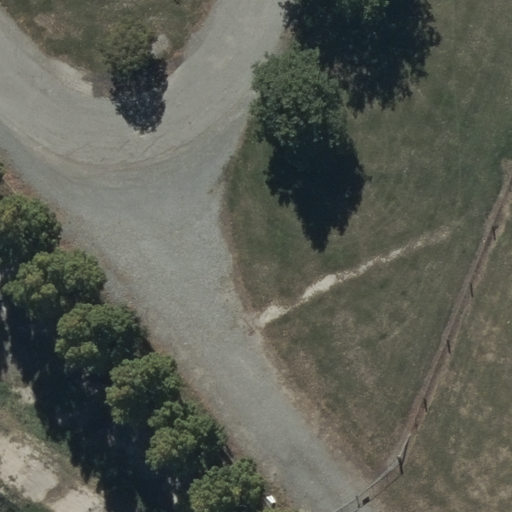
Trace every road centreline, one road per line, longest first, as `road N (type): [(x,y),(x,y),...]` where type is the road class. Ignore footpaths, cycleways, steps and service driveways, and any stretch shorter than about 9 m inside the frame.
road 1 (track): [(147,263),(341,511)]
road 2 (track): [(242,0),(147,263)]
road 3 (track): [(0,81),(147,263)]
